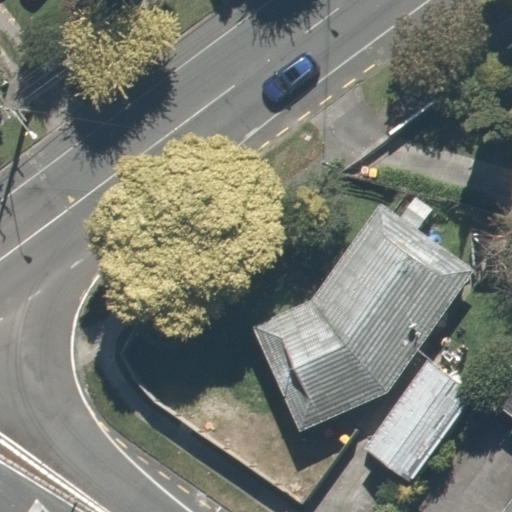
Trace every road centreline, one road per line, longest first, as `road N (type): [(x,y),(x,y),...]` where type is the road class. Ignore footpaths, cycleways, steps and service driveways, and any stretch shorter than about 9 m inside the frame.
road 1 (secondary): [(0,258),(352,0)]
road 2 (residential): [(99,511),(0,443)]
